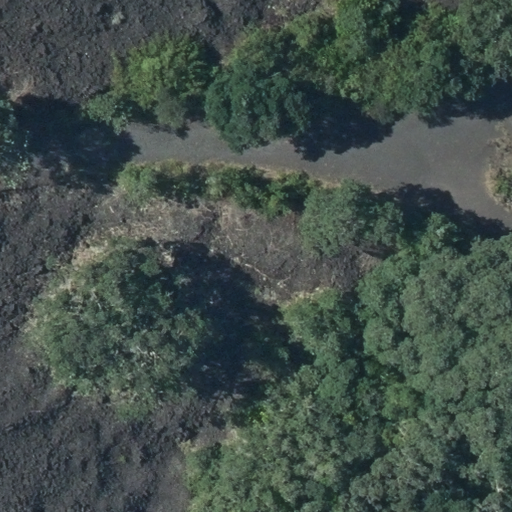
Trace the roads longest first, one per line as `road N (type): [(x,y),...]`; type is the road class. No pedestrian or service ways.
road 1 (track): [(0,174),(281,150),(464,191),(511,223)]
road 2 (track): [(281,150),(511,88)]
